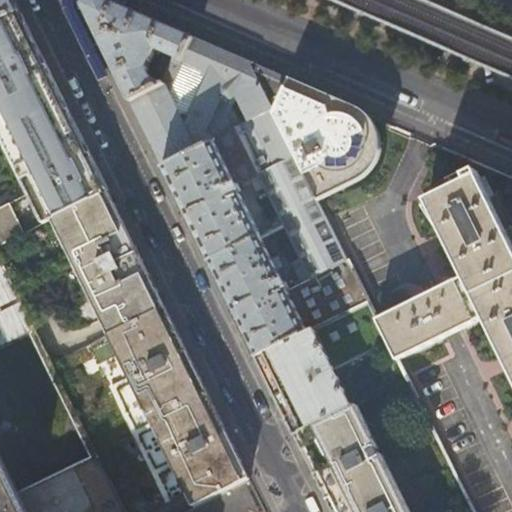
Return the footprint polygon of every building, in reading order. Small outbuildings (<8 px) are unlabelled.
[(0,0),(0,21),(19,12),(13,0),(0,0)] [(131,103),(173,80),(195,39),(143,16),(105,0),(88,0),(83,6),(131,103)] [(44,62),(19,12),(0,21),(0,116),(37,190),(29,194),(0,208),(0,245),(55,219),(109,193),(88,152),(44,62)] [(228,53),(195,39),(173,80),(131,103),(154,149),(164,169),(212,145),(209,138),(272,104),(252,63),(228,53)] [(261,68),(252,63),(272,104),(319,199),(357,180),(359,179),(363,177),(367,173),(371,169),(373,166),(376,161),(377,156),(378,151),(379,147),(379,141),(377,135),(376,131),(374,127),(373,125),(369,119),(368,118),(336,103),(263,70),(263,68),(261,68)] [(319,199),(272,104),(209,138),(212,145),(164,169),(193,228),(210,263),(260,238),(239,197),(232,200),(229,194),(236,191),(234,187),(243,183),(246,188),(252,185),(257,192),(265,188),(284,227),(323,207),(319,199)] [(37,190),(0,116),(0,135),(29,194),(37,190)] [(451,248),(466,278),(485,318),(509,366),(511,372),(511,245),(476,173),(467,178),(469,183),(429,203),(451,248)] [(150,277),(109,193),(55,219),(110,335),(165,308),(150,277)] [(329,219),(323,207),(284,227),(299,258),(292,261),(296,268),(295,269),(299,278),(293,281),(294,286),(286,290),(284,285),(277,289),(274,284),(281,280),(275,268),(281,265),(277,257),(271,260),(260,238),(210,263),(234,310),(257,358),(370,302),(329,219)] [(128,511),(112,476),(56,360),(1,252),(0,253),(0,511),(128,511)] [(449,337),(485,318),(466,278),(430,296),(414,303),(380,320),(388,337),(391,343),(399,360),(449,337)] [(380,320),(370,302),(257,358),(277,398),(296,435),(354,408),(336,369),(391,343),(388,337),(380,320)] [(165,308),(110,335),(194,506),(250,479),(207,391),(165,308)] [(411,511),(359,406),(354,408),(296,435),(313,470),(333,511),(411,511)]
